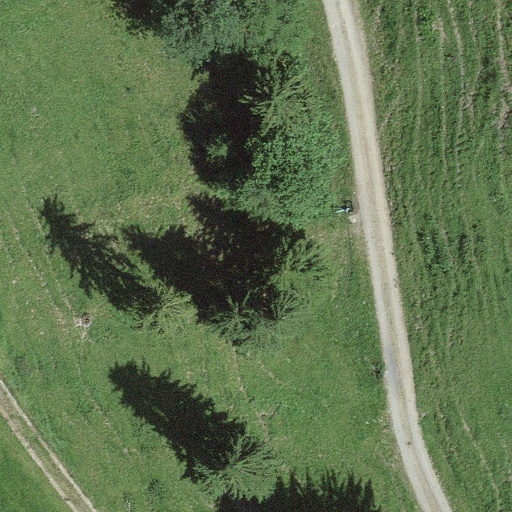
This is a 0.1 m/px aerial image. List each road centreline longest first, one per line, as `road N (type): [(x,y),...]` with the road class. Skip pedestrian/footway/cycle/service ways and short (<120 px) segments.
road 1 (track): [(337,0),(405,404),(437,511)]
road 2 (track): [(94,511),(0,367)]
